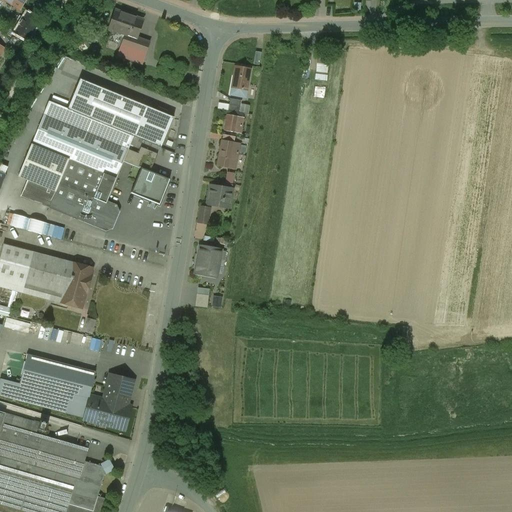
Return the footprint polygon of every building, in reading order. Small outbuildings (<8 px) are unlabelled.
[(25,0),(1,0),(20,10),(25,0)] [(143,21),(116,11),(109,30),(125,36),(136,40),(136,38),(143,21)] [(26,14),(15,32),(27,39),(38,21),(26,14)] [(136,40),(125,36),(121,46),(146,55),(150,43),(136,38),(136,40)] [(146,55),(121,46),(117,56),(142,65),(146,55)] [(325,73),(328,73),(328,53),(317,53),(316,79),(325,80),(325,73)] [(250,70),(235,67),(231,88),(241,89),(241,90),(242,90),(246,91),(250,70)] [(173,118),(80,80),(68,110),(133,137),(161,148),(173,118)] [(241,89),(231,88),(230,95),(245,98),(246,91),(242,90),(241,90),(241,89)] [(241,101),(230,99),(228,111),(239,113),(241,101)] [(133,137),(49,102),(31,145),(68,160),(116,179),(123,161),(128,150),(133,137)] [(248,106),(241,105),(240,113),(247,114),(248,106)] [(238,117),(227,115),(224,131),(236,133),(237,125),(238,117)] [(234,143),(222,141),(217,166),(229,168),(229,167),(234,144),(234,143)] [(234,144),(229,167),(235,168),(239,145),(234,144)] [(31,145),(18,177),(27,181),(55,192),(58,184),(68,160),(31,145)] [(157,155),(141,148),(138,154),(134,166),(141,169),(150,172),(157,155)] [(138,154),(128,150),(123,161),(134,166),(138,154)] [(116,179),(68,160),(58,184),(105,204),(116,179)] [(150,172),(141,169),(131,194),(141,198),(142,195),(160,202),(169,180),(150,172)] [(226,182),(234,182),(234,172),(227,171),(226,182)] [(55,192),(27,181),(20,197),(48,209),(55,192)] [(105,204),(58,184),(55,192),(48,209),(77,220),(78,218),(105,229),(110,227),(116,212),(114,207),(105,204)] [(224,188),(210,186),(207,203),(229,207),(232,185),(225,184),(224,188)] [(209,209),(200,207),(198,223),(207,224),(209,209)] [(25,217),(23,229),(48,234),(50,222),(25,217)] [(32,253),(4,245),(0,258),(0,286),(21,292),(32,253)] [(214,249),(199,246),(194,274),(216,278),(220,259),(221,251),(221,250),(214,249)] [(91,269),(32,253),(21,292),(81,308),(91,269)] [(116,285),(113,295),(147,304),(150,293),(116,285)] [(208,296),(196,294),(195,307),(207,308),(208,296)] [(222,306),(222,296),(212,296),(212,306),(222,306)] [(0,312),(11,315),(14,308),(0,304),(0,312)] [(93,333),(96,319),(87,316),(83,330),(93,333)] [(17,322),(17,331),(28,331),(28,323),(17,322)] [(124,346),(121,356),(133,358),(145,361),(147,352),(124,346)] [(95,372),(27,355),(19,384),(15,400),(83,418),(89,397),(95,372)] [(104,401),(89,397),(83,418),(83,419),(123,429),(129,407),(125,406),(131,382),(111,377),(104,401)] [(19,384),(0,380),(0,379),(0,395),(15,400),(19,384)] [(0,424),(27,432),(30,422),(0,412),(0,424)] [(87,450),(44,437),(48,423),(40,421),(39,423),(34,421),(33,422),(30,422),(27,432),(0,424),(0,504),(27,511),(100,511),(104,501),(94,498),(101,474),(100,474),(105,471),(102,467),(98,469),(98,468),(83,464),(87,450)]
